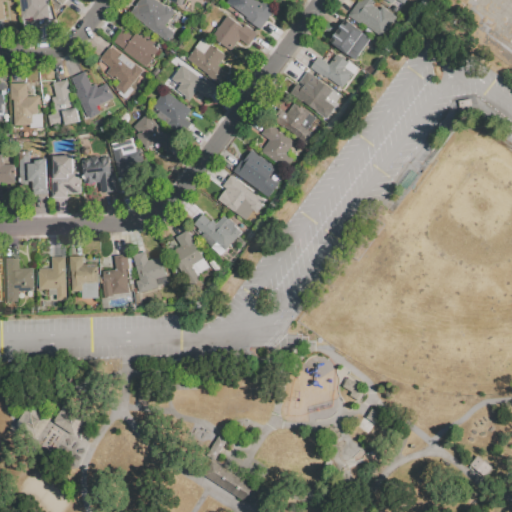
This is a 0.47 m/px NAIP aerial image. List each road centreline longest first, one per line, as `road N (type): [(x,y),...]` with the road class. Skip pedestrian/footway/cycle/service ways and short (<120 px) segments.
road 1 (residential): [(324,0),(165,210),(133,224),(0,229)]
road 2 (residential): [(108,0),(71,47),(0,55)]
